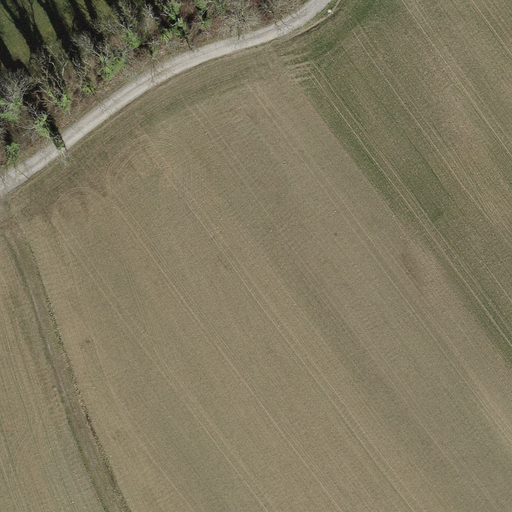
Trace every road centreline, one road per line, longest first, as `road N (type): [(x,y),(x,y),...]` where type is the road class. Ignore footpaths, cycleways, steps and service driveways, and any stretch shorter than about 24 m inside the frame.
road 1 (track): [(319,0),(277,30),(162,68),(36,168),(0,183)]
road 2 (track): [(0,213),(115,511)]
